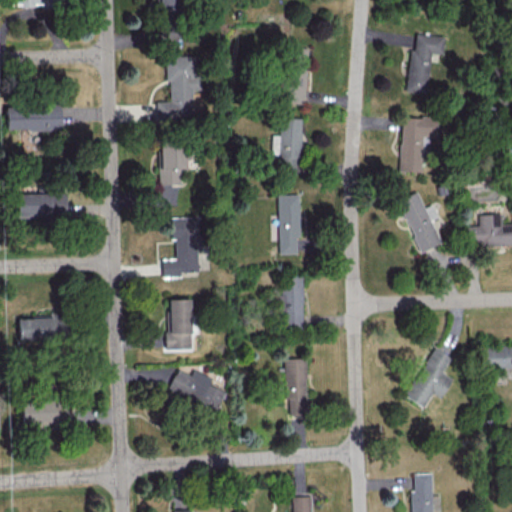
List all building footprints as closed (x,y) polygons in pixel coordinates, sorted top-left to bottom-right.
[(157,0),(158,9),(179,8),(178,0),(157,0)] [(404,91),(426,92),(428,55),(441,56),(443,35),(414,33),(413,49),(407,49),(404,91)] [(306,47),(291,46),(291,58),(282,57),(281,101),(303,102),(306,47)] [(163,56),(164,81),(167,81),(168,100),(154,101),(155,117),(190,117),(189,89),(198,89),(197,55),(163,56)] [(4,130),(59,129),(58,104),(4,106),(4,130)] [(419,171),(421,136),(434,136),(434,118),(399,117),(397,170),(419,171)] [(270,134),(270,155),(278,155),(278,175),(294,175),(294,158),(299,158),(300,118),(278,118),(278,135),(270,134)] [(157,145),(158,184),(183,184),(182,144),(157,145)] [(418,251),(439,242),(429,219),(435,216),(430,204),(422,207),(415,191),(395,200),(418,251)] [(15,216),(65,215),(65,192),(15,193),(15,216)] [(276,194),(277,253),(297,253),(296,194),(276,194)] [(511,243),(511,223),(500,223),(500,213),(476,214),(476,224),(465,225),(466,245),(511,243)] [(169,217),(169,239),(173,239),(174,258),(160,258),(160,277),(178,276),(178,271),(196,271),(195,216),(169,217)] [(279,277),(280,294),(276,294),(276,327),(302,327),(300,276),(279,277)] [(188,298),(166,299),(167,332),(163,332),(163,349),(189,348),(188,298)] [(50,338),(50,316),(16,317),(17,339),(50,338)] [(511,345),(481,346),(481,367),(511,366),(511,345)] [(403,395),(421,406),(429,392),(438,397),(450,377),(440,372),(449,357),(432,347),(403,395)] [(283,358),(284,417),(304,417),(303,358),(283,358)] [(209,377),(191,369),(189,374),(174,368),(165,391),(214,412),(223,390),(206,383),(209,377)] [(20,399),(19,422),(54,423),(54,400),(20,399)] [(429,511),(429,472),(409,472),(409,511),(429,511)] [(287,511),(308,511),(308,495),(287,496),(287,511)]
